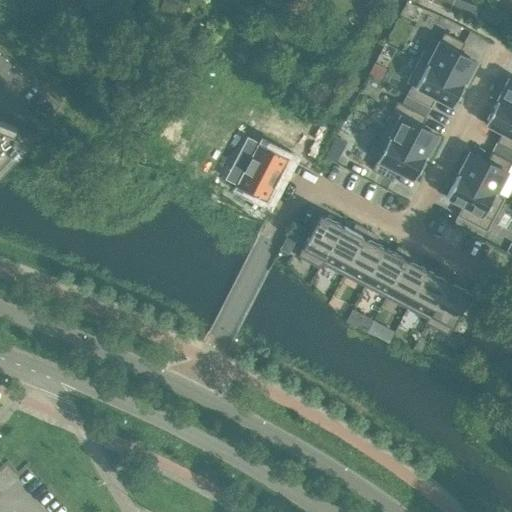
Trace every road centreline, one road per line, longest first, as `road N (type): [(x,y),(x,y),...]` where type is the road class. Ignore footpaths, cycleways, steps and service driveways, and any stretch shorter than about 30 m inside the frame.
road 1 (tertiary): [(0,358),(202,442),(323,511)]
road 2 (tertiary): [(395,511),(272,429),(192,390)]
road 3 (residential): [(406,230),(303,179),(256,267)]
road 4 (residential): [(506,47),(406,230)]
road 5 (tertiary): [(192,390),(0,311)]
